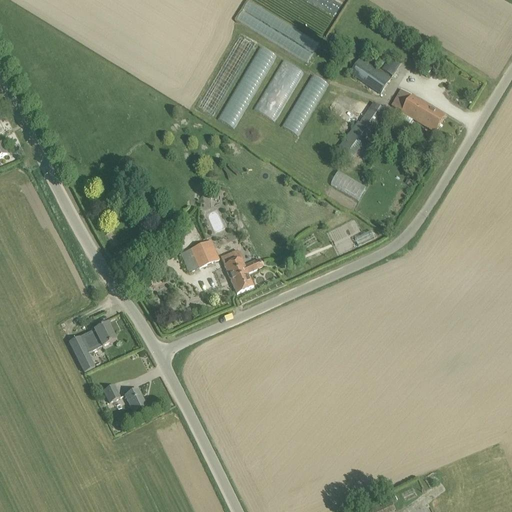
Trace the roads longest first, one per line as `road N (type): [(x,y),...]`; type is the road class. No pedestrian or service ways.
road 1 (unclassified): [(158,354),(399,244),(511,71)]
road 2 (unclassified): [(158,354),(68,213),(0,78)]
road 3 (unclassified): [(237,511),(158,354)]
